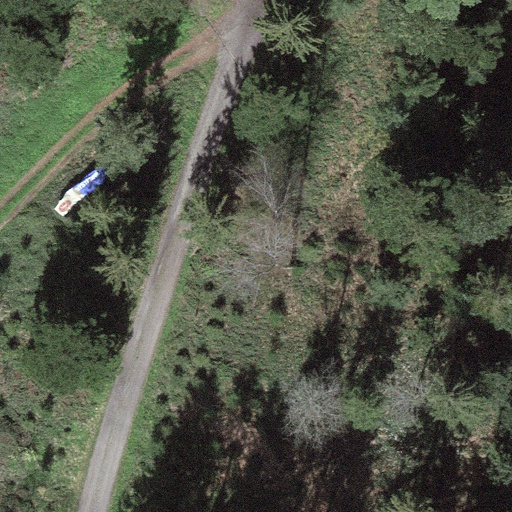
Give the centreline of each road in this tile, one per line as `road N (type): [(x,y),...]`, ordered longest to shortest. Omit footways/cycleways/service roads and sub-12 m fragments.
road 1 (track): [(86,511),(198,159),(261,0)]
road 2 (track): [(251,24),(125,84),(0,200)]
